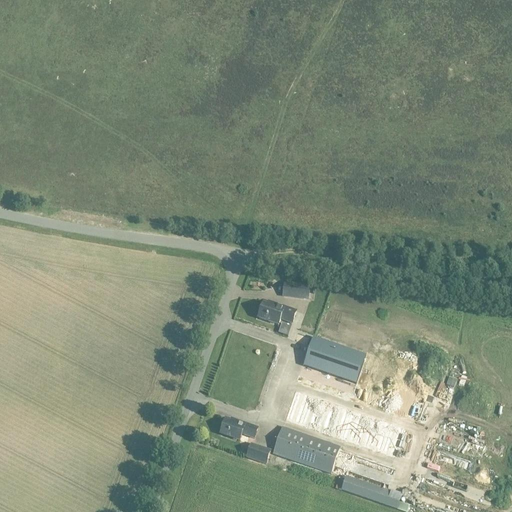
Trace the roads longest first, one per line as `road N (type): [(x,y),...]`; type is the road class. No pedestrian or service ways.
road 1 (unclassified): [(150,511),(238,252),(0,213)]
road 2 (track): [(238,252),(511,284)]
